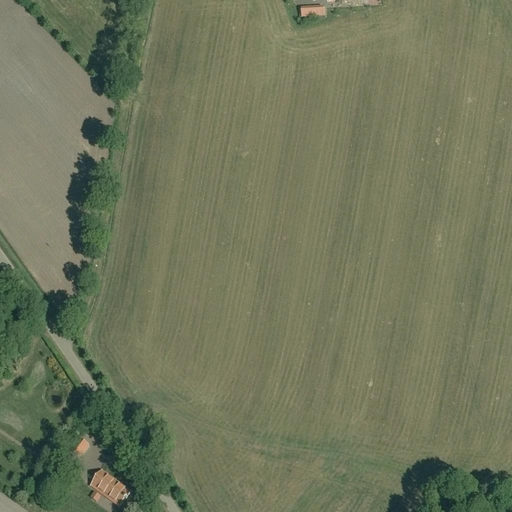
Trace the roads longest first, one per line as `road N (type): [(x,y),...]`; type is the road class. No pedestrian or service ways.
road 1 (track): [(153,0),(96,290),(65,348)]
road 2 (unclassified): [(174,511),(0,257)]
